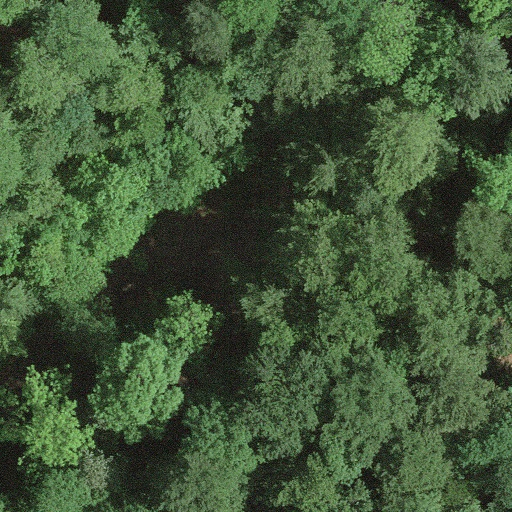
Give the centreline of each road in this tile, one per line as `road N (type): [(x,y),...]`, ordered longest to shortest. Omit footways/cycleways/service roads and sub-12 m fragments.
road 1 (track): [(432,0),(275,224),(250,299),(72,511)]
road 2 (track): [(0,405),(262,264)]
